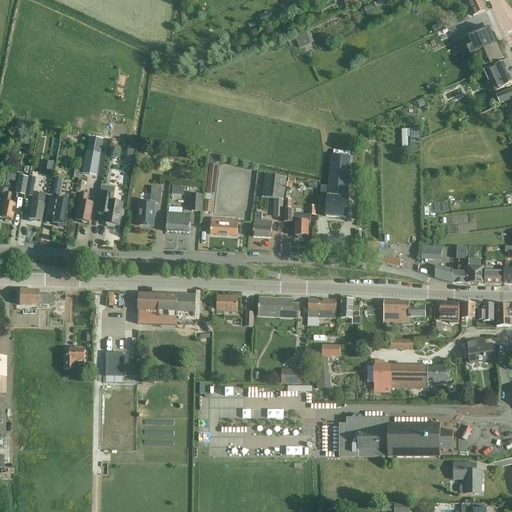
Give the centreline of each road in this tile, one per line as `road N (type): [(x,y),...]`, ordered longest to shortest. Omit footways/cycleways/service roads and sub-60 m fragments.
road 1 (residential): [(447,294),(414,275),(373,267),(210,258)]
road 2 (tertiary): [(59,280),(300,287)]
road 3 (residential): [(210,258),(0,252)]
road 4 (tertiary): [(300,287),(447,294)]
